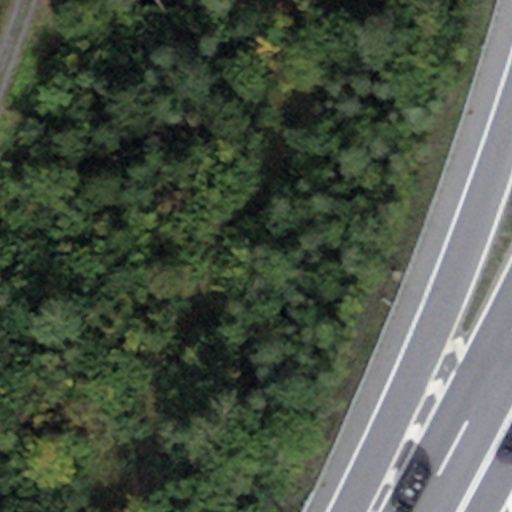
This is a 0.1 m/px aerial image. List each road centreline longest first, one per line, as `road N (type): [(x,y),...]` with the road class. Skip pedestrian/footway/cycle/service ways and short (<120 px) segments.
road 1 (trunk): [(511,112),(378,455),(371,511)]
road 2 (trunk): [(436,511),(511,368)]
